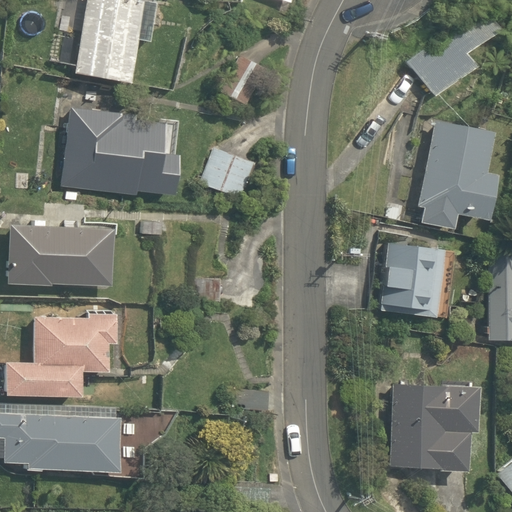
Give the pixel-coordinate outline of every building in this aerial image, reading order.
[(141,0),(82,0),(75,76),(133,82),(141,0)] [(404,59),(427,94),(469,65),(461,52),(493,29),(481,13),(447,37),(444,33),(404,59)] [(231,36),(212,25),(195,52),(213,64),(231,36)] [(265,70),(240,56),(220,93),(245,106),(265,70)] [(120,165),(125,114),(62,108),(54,187),(135,196),(138,167),(120,165)] [(429,120),(412,204),(418,206),(415,221),(445,226),(447,211),(476,215),(485,171),(475,169),(483,129),(429,120)] [(254,164),(212,148),(198,185),(239,200),(254,164)] [(113,229),(5,224),(2,287),(110,292),(113,229)] [(375,309),(428,315),(435,248),(384,242),(375,309)] [(511,249),(483,250),(483,338),(510,339),(511,345),(511,249)] [(460,300),(468,301),(469,291),(461,290),(460,300)] [(111,349),(113,322),(32,317),(28,363),(4,361),(1,396),(79,401),(81,373),(104,375),(105,348),(111,349)] [(375,358),(390,358),(391,327),(376,326),(375,358)] [(468,383),(386,381),(383,464),(429,466),(429,467),(458,468),(459,442),(466,443),(468,383)] [(0,470),(119,478),(122,421),(115,420),(116,408),(0,400),(0,470)] [(511,507),(506,511),(511,511),(511,453),(491,471),(511,497),(511,507)]
